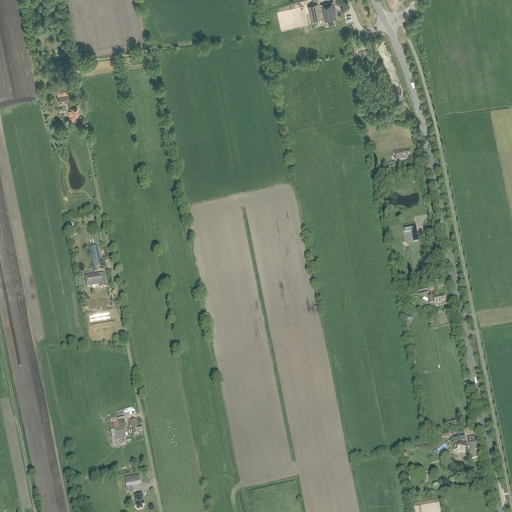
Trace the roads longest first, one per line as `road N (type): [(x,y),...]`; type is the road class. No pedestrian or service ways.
road 1 (primary): [(500,511),(422,123),(386,24)]
road 2 (track): [(35,511),(0,336)]
